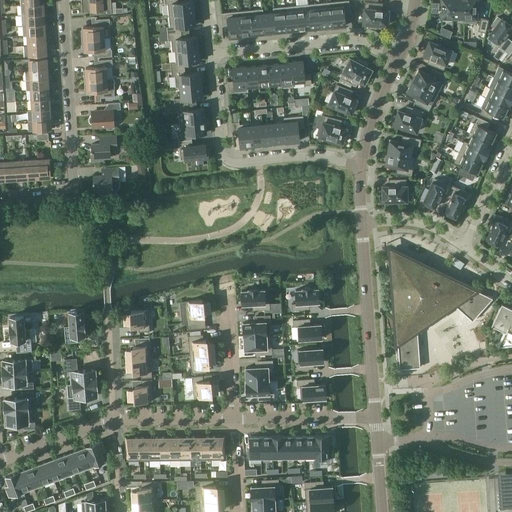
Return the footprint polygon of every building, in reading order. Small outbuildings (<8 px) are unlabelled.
[(168,15),(194,12),(193,0),(178,2),(177,0),(164,0),(165,4),(167,4),(168,6),(168,15)] [(333,26),(332,26),(332,27),(345,25),(344,12),(350,12),(348,0),(330,2),(331,14),(333,26)] [(441,17),(453,17),(453,0),(441,0),(441,3),(441,10),(441,17)] [(464,17),(464,0),(453,0),(453,17),(464,17)] [(464,0),(464,17),(464,22),(476,23),(476,12),(479,12),(479,3),(477,3),(476,0),(464,0)] [(381,24),(387,25),(387,23),(389,24),(390,16),(388,16),(388,10),(382,9),(382,3),(365,1),(363,23),(370,23),(370,27),(381,28),(381,24)] [(81,2),(82,12),(90,11),(91,14),(96,14),(112,13),(111,2),(96,3),(94,3),(94,2),(81,2)] [(321,27),(332,26),(333,26),(331,14),(330,2),(319,3),(320,17),(321,27)] [(43,3),(21,5),(21,15),(26,15),(26,14),(43,13),(43,3)] [(308,4),(310,28),(321,27),(320,17),(319,3),(308,4)] [(299,29),(310,28),(308,4),(296,5),(299,29)] [(285,6),(287,30),(299,29),(296,5),(285,6)] [(274,12),(276,31),(287,30),(285,6),(273,7),(273,12),(274,12)] [(263,8),(251,10),(253,33),(264,32),(264,28),(263,13),(263,8)] [(251,10),(239,11),(242,35),(253,33),(251,10)] [(239,11),(221,13),(222,24),(228,24),(229,37),(243,36),(242,35),(239,11)] [(168,33),(181,32),(180,26),(195,25),(194,12),(168,15),(170,26),(167,27),(168,33)] [(264,32),(276,31),(274,12),(273,12),(263,13),(264,28),(264,32)] [(27,25),(44,24),(43,13),(26,14),(26,15),(21,15),(22,25),(27,25)] [(495,27),(487,37),(497,45),(504,36),(508,31),(511,25),(511,24),(511,22),(511,21),(505,17),(504,18),(503,17),(502,18),(498,16),(491,25),(495,27)] [(81,30),(82,39),(96,38),(104,38),(103,26),(110,25),(110,18),(96,19),(96,26),(83,27),(83,30),(81,30)] [(478,30),(485,32),(488,19),(481,18),(478,30)] [(27,25),(22,25),(23,35),(28,35),(45,34),(44,24),(27,25)] [(21,46),(21,32),(8,31),(8,46),(21,46)] [(172,51),(198,48),(196,36),(182,37),(181,32),(168,33),(168,40),(171,40),(172,49),(172,51)] [(28,35),(28,45),(45,44),(45,34),(28,35)] [(511,41),(507,37),(500,47),(504,50),(511,41)] [(104,49),(104,38),(96,38),(82,39),(83,48),(84,48),(85,51),(96,50),(98,50),(98,57),(112,56),(111,49),(104,49)] [(429,57),(427,63),(443,70),(452,49),(429,41),(429,42),(427,41),(424,48),(426,49),(424,55),(429,57)] [(45,44),(28,45),(23,45),(24,56),(29,55),(46,54),(45,44)] [(171,69),(185,68),(184,62),(199,61),(198,48),(172,51),(174,51),(176,62),(170,62),(171,69)] [(25,70),(47,68),(46,58),(24,59),(25,70)] [(340,77),(338,81),(351,87),(352,84),(356,86),(359,80),(364,82),(367,77),(369,78),(373,71),(371,70),(371,69),(366,66),(368,64),(358,58),(356,61),(350,58),(340,77)] [(86,71),(84,71),(85,80),(107,78),(106,67),(113,66),(112,59),(98,60),(99,66),(96,67),(86,67),(86,71)] [(304,74),(303,60),(290,62),(290,63),(293,84),(304,83),(304,85),(311,85),(310,73),(304,74)] [(281,83),(280,83),(281,88),(294,86),(293,84),(290,63),(279,64),(281,83)] [(281,83),(279,64),(273,64),(268,65),(270,84),(280,83),(281,83)] [(256,66),(258,85),(270,84),(268,65),(256,66)] [(234,81),(228,81),(229,93),(248,91),(248,86),(247,86),(245,67),(246,67),(246,66),(232,67),(234,81)] [(247,86),(248,86),(258,85),(256,66),(246,67),(245,67),(247,86)] [(494,77),(511,85),(511,72),(499,66),(494,77)] [(48,78),(47,68),(25,70),(26,80),(48,78)] [(185,73),(185,68),(171,69),(172,76),(175,76),(176,87),(180,87),(180,86),(201,84),(200,72),(185,73)] [(411,79),(410,79),(437,93),(446,76),(432,69),(429,74),(418,69),(413,80),(411,79)] [(100,91),(101,98),(115,97),(114,90),(113,77),(107,78),(85,80),(85,88),(87,88),(87,92),(96,91),(100,91)] [(511,96),(511,85),(494,77),(489,86),(511,96)] [(48,78),(26,80),(26,90),(31,90),(48,89),(48,78)] [(409,86),(407,91),(417,97),(414,103),(429,110),(437,93),(410,79),(407,85),(409,86)] [(203,97),(201,84),(180,86),(180,87),(182,97),(174,98),(175,105),(188,103),(188,98),(203,97)] [(337,84),(329,104),(351,113),(352,112),(354,112),(356,105),(354,105),(357,99),(351,97),(353,90),(337,84)] [(511,99),(511,96),(489,86),(485,96),(486,97),(508,107),(511,99)] [(32,100),(49,99),(48,89),(31,90),(32,100)] [(483,108),(480,113),(491,118),(493,113),(503,118),(508,107),(486,97),(481,107),(483,108)] [(49,99),(32,100),(32,110),(49,109),(49,99)] [(91,116),(89,117),(89,121),(91,123),(92,123),(92,126),(96,126),(102,126),(102,127),(106,127),(107,128),(108,129),(112,129),(114,127),(114,126),(113,110),(120,109),(120,102),(108,103),(108,109),(103,110),(101,110),(101,111),(96,112),(91,112),(92,115),(91,116)] [(189,109),(188,103),(175,105),(175,112),(178,111),(179,122),(205,120),(204,108),(189,109)] [(394,123),(394,124),(416,132),(423,111),(406,105),(404,112),(398,110),(396,116),(394,115),(392,122),(394,123)] [(50,119),(49,109),(32,110),(28,110),(28,120),(33,120),(50,119)] [(287,141),(286,141),(286,142),(299,141),(298,127),(304,127),(303,115),(284,117),(284,122),(285,122),(287,141)] [(345,134),(346,128),(340,126),(342,120),(325,115),(319,136),(328,138),(328,142),(339,145),(339,141),(342,142),(343,141),(345,141),(347,134),(345,134)] [(487,128),(489,122),(478,117),(476,123),(474,122),(469,133),(472,135),(473,134),(492,143),(497,132),(487,128)] [(29,131),(51,130),(50,119),(33,120),(28,120),(29,131)] [(206,132),(205,120),(179,122),(180,134),(178,134),(178,141),(192,139),(191,134),(206,132)] [(232,122),(233,134),(239,133),(240,146),(254,145),(253,144),(251,125),(251,123),(239,124),(239,121),(232,122)] [(273,123),(275,142),(286,141),(287,141),(285,122),(284,122),(273,123)] [(262,124),(264,143),(274,142),(275,142),(273,123),(262,124)] [(264,143),(262,124),(251,125),(253,144),(260,143),(264,143)] [(468,144),(487,153),(492,143),(473,134),(472,135),(468,143),(468,144)] [(92,160),(96,160),(103,160),(103,157),(110,157),(110,148),(117,148),(116,135),(103,136),(103,143),(96,143),(92,143),(92,149),(91,149),(92,160)] [(390,140),(387,152),(410,156),(412,144),(420,146),(421,139),(402,135),(401,142),(390,140)] [(192,145),(192,139),(178,141),(180,160),(209,157),(208,148),(206,149),(205,144),(192,145)] [(459,151),(483,162),(487,153),(468,144),(468,143),(464,141),(459,151)] [(483,162),(459,151),(454,162),(478,173),(483,162)] [(149,163),(148,152),(138,153),(139,164),(144,164),(149,163)] [(410,156),(387,152),(385,164),(397,167),(395,173),(396,173),(399,174),(411,176),(415,158),(410,157),(410,156)] [(38,159),(27,160),(28,179),(35,179),(35,178),(39,177),(38,159)] [(50,159),(38,159),(39,177),(51,177),(50,159)] [(27,160),(15,161),(17,179),(20,178),(20,180),(28,179),(27,160)] [(15,161),(4,161),(5,179),(17,179),(15,161)] [(93,181),(94,192),(96,192),(105,192),(105,189),(112,189),(112,180),(119,180),(118,167),(105,168),(105,175),(96,175),(94,175),(94,181),(93,181)] [(425,187),(421,197),(425,199),(424,201),(425,202),(424,204),(433,207),(434,206),(435,206),(438,200),(439,200),(442,193),(446,196),(451,185),(446,182),(445,183),(434,178),(429,189),(425,187)] [(397,200),(407,200),(406,179),(389,179),(389,185),(382,186),(383,192),(380,192),(380,199),(383,199),(383,201),(386,201),(386,204),(397,204),(397,200)] [(451,185),(446,196),(451,198),(448,204),(449,204),(445,211),(447,212),(446,214),(455,217),(455,216),(457,216),(468,193),(451,185)] [(505,231),(510,233),(511,228),(511,221),(498,215),(487,239),(488,239),(488,241),(496,245),(497,243),(498,244),(502,237),(505,231)] [(493,298),(391,248),(399,368),(420,367),(417,328),(421,325),(422,327),(427,325),(426,322),(428,321),(431,325),(447,315),(447,314),(444,310),(446,308),(448,311),(453,306),(451,305),(453,303),(472,321),(493,298)] [(456,257),(452,263),(460,269),(464,263),(456,257)] [(319,302),(318,288),(311,288),(311,287),(302,287),(303,289),(295,289),(296,303),(292,303),(292,310),(305,309),(304,303),(319,302)] [(241,290),(242,304),(257,303),(257,309),(270,309),(270,303),(267,303),(266,289),(257,289),(257,288),(249,288),(249,290),(241,290)] [(202,300),(181,302),(183,324),(188,323),(188,329),(205,327),(204,321),(204,312),(210,312),(209,307),(209,303),(209,301),(203,301),(202,300)] [(497,348),(511,346),(511,345),(511,307),(502,302),(491,324),(505,331),(497,348)] [(149,325),(148,310),(131,310),(131,312),(125,313),(125,314),(125,319),(125,323),(131,323),(131,326),(139,326),(139,331),(149,331),(149,325)] [(64,326),(65,342),(81,341),(80,335),(85,335),(83,311),(77,311),(69,312),(70,325),(64,326)] [(258,315),(258,321),(243,322),(244,336),(271,334),(270,315),(258,315)] [(16,352),(32,351),(30,329),(24,329),(24,323),(23,316),(15,316),(9,317),(10,325),(11,341),(15,340),(16,352)] [(293,326),(298,325),(299,339),(322,338),(321,324),(306,325),(305,319),(293,319),(293,326)] [(189,341),(190,354),(214,352),(213,351),(214,351),(213,346),(213,342),(206,342),(206,339),(203,340),(202,334),(189,335),(189,341)] [(271,334),(244,336),(244,349),(259,348),(260,355),(272,354),(271,334)] [(127,358),(127,359),(150,358),(150,345),(149,345),(149,340),(140,340),(140,345),(132,346),(133,349),(127,349),(127,353),(127,358)] [(298,363),(296,363),(296,370),(309,369),(308,363),(323,362),(322,347),(300,349),(297,349),(298,363)] [(28,370),(28,371),(33,370),(32,358),(36,358),(35,352),(30,352),(20,353),(20,359),(2,360),(3,372),(28,370)] [(214,352),(190,354),(192,368),(192,373),(206,372),(205,366),(209,366),(208,363),(214,362),(214,358),(214,353),(214,352)] [(70,373),(71,383),(71,384),(96,382),(95,369),(78,370),(77,358),(65,359),(66,371),(70,371),(70,373)] [(150,358),(127,359),(127,361),(127,366),(128,370),(134,369),(134,373),(141,372),(142,377),(151,377),(151,372),(150,358)] [(260,366),(245,367),(246,381),(269,380),(268,371),(273,371),(273,366),(273,360),(260,360),(260,366)] [(21,389),(34,388),(33,382),(28,382),(28,371),(28,370),(3,372),(4,384),(21,383),(21,389)] [(193,381),(194,397),(211,395),(211,394),(217,393),(217,391),(217,387),(216,382),(210,383),(210,380),(202,381),(202,375),(193,376),(193,381)] [(297,379),(297,386),(300,385),(301,399),(326,397),(325,383),(310,384),(309,378),(297,379)] [(152,400),(151,384),(151,379),(142,380),(142,385),(134,385),(135,388),(128,389),(129,393),(128,393),(129,393),(129,397),(129,398),(129,400),(135,399),(135,401),(152,400)] [(269,393),(269,380),(246,381),(247,394),(262,394),(262,400),(274,399),(274,393),(269,393)] [(68,395),(67,395),(69,410),(81,409),(80,396),(97,395),(96,382),(71,384),(71,383),(67,384),(68,395)] [(4,398),(5,411),(31,410),(30,398),(34,397),(33,391),(22,392),(22,398),(4,398)] [(31,410),(5,411),(6,424),(23,423),(23,429),(35,428),(35,422),(31,422),(31,410)] [(332,434),(315,434),(315,435),(315,456),(315,461),(316,461),(316,467),(328,467),(328,461),(328,444),(332,444),(332,434)] [(272,457),(283,457),(283,436),(283,435),(271,435),(271,436),(272,436),(272,457)] [(304,457),(304,435),(293,436),(294,457),(304,457)] [(304,457),(315,456),(315,435),(304,435),(304,457)] [(202,459),(202,436),(191,437),(191,460),(202,459)] [(202,436),(202,459),(213,459),(212,436),(202,436)] [(212,436),(213,459),(223,459),(223,449),(224,449),(224,442),(223,442),(223,436),(212,436)] [(261,457),(261,436),(249,436),(249,449),(247,449),(247,456),(249,456),(249,457),(261,457)] [(271,436),(261,436),(261,457),(272,457),(272,436),(271,436)] [(283,436),(283,457),(294,457),(293,436),(283,436)] [(138,460),(137,437),(127,437),(127,443),(126,443),(126,450),(127,450),(127,460),(138,460)] [(148,460),(148,437),(137,437),(138,460),(148,460)] [(148,437),(148,460),(159,460),(159,437),(148,437)] [(159,437),(159,460),(170,460),(170,437),(159,437)] [(170,437),(170,460),(181,460),(180,437),(170,437)] [(191,460),(191,437),(180,437),(181,460),(191,460)] [(93,464),(95,468),(106,463),(101,451),(105,449),(102,441),(87,446),(94,464),(93,464)] [(94,464),(87,446),(77,450),(84,467),(93,464),(94,464)] [(84,467),(77,450),(67,454),(74,471),(84,467)] [(74,471),(67,454),(57,457),(63,475),(74,471)] [(63,475),(57,457),(47,461),(53,479),(63,475)] [(53,479),(47,461),(37,465),(43,482),(53,479)] [(43,482),(37,465),(27,469),(33,486),(43,482)] [(33,486),(27,469),(16,473),(23,490),(33,486)] [(14,498),(25,493),(23,490),(16,473),(6,477),(9,486),(5,487),(8,495),(12,494),(14,498)] [(511,501),(511,475),(499,477),(498,477),(500,502),(511,501)] [(252,499),(277,498),(276,485),(279,485),(279,478),(266,479),(266,485),(251,486),(252,499)] [(213,485),(212,480),(211,480),(199,480),(199,486),(195,486),(196,500),(200,499),(223,498),(223,496),(223,492),(222,487),(216,488),(216,485),(213,485)] [(133,499),(133,501),(156,499),(156,486),(155,486),(155,481),(153,481),(142,481),(142,487),(138,487),(139,490),(132,490),(133,494),(132,494),(133,499)] [(304,482),(306,501),(333,499),(332,486),(317,487),(317,481),(304,482)] [(200,499),(200,511),(213,511),(214,511),(218,511),(217,508),(224,508),(223,504),(224,504),(223,499),(223,498),(200,499)] [(277,498),(252,499),(252,511),(280,511),(278,511),(277,498)] [(99,511),(105,511),(105,499),(81,501),(81,511),(99,511)] [(133,502),(133,507),(134,511),(140,511),(139,511),(156,511),(156,499),(133,501),(133,502)] [(333,511),(333,499),(306,501),(306,511),(333,511)]
